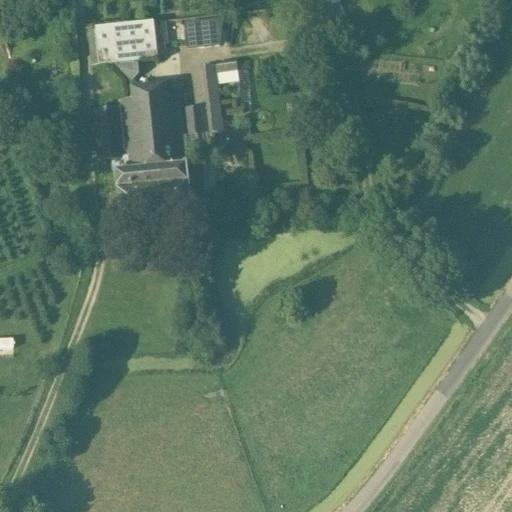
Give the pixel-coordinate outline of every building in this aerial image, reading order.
[(94,29),(95,31),(88,31),(92,68),(98,68),(98,69),(158,63),(156,43),(167,42),(165,23),(154,24),(154,23),(94,29)] [(249,62),(237,64),(237,65),(216,68),(218,87),(239,84),(238,80),(238,74),(244,73),(250,72),(249,62)] [(211,135),(223,133),(215,66),(203,68),(211,135)] [(238,80),(239,84),(241,104),(251,103),(248,72),(244,73),(238,74),(238,80)] [(114,161),(115,172),(118,215),(190,209),(178,99),(176,99),(120,105),(120,111),(93,113),(98,162),(114,161)] [(200,136),(196,109),(184,111),(187,138),(200,136)]
